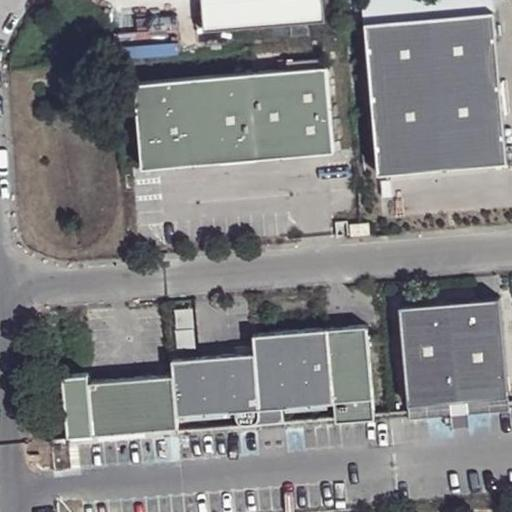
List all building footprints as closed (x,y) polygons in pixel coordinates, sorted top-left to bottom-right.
[(322,0),(200,0),(203,33),(325,22),(322,0)] [(497,9),(368,21),(381,172),(510,161),(497,9)] [(326,68),(133,84),(143,203),(336,187),(326,68)] [(351,222),(353,234),(368,233),(372,232),(371,221),(351,222)] [(498,297),(396,307),(406,407),(508,397),(498,297)] [(61,375),(66,436),(177,427),(175,415),(235,410),(236,421),(236,422),(237,423),(238,424),(257,422),(258,422),(259,421),(259,420),(258,408),(281,406),(332,402),(334,414),(373,410),(365,325),(252,334),(254,352),(171,359),(172,374),(87,381),(86,373),(61,375)] [(508,397),(406,407),(408,421),(510,411),(508,397)] [(281,406),(258,408),(259,420),(259,421),(258,422),(257,422),(283,420),(281,406)]
